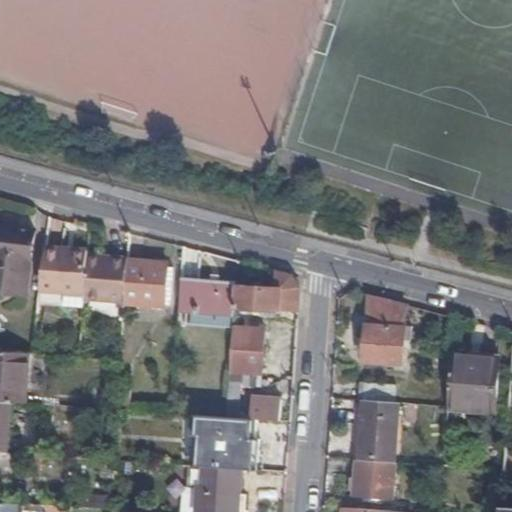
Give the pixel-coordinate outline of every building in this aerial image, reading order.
[(0,293),(28,297),(37,233),(0,228),(0,293)] [(47,250),(41,295),(86,298),(88,262),(89,258),(64,257),(64,252),(47,250)] [(130,262),(130,261),(112,260),(111,265),(88,262),(86,298),(86,303),(126,306),(130,262)] [(130,262),(126,306),(167,309),(170,266),(130,262)] [(235,312),(300,317),(301,291),(296,281),(293,279),(276,274),(275,293),(237,290),(235,312)] [(235,318),(235,312),(237,290),(238,284),(184,281),(180,314),(235,318)] [(406,331),(408,309),(370,300),(366,366),(404,369),(406,343),(406,331)] [(231,376),(255,377),(263,378),(266,335),(234,333),(231,376)] [(31,356),(0,354),(0,404),(13,405),(27,406),(31,356)] [(501,361),(454,358),(450,411),(450,412),(497,415),(501,361)] [(252,423),(253,401),(255,377),(231,376),(228,422),(241,423),(252,423)] [(362,403),(395,406),(396,389),(364,386),(362,403)] [(120,393),(118,413),(127,414),(128,394),(120,393)] [(271,425),(281,426),(283,403),(253,401),(252,423),(271,425)] [(359,463),(395,467),(399,406),(395,406),(362,403),(359,463)] [(13,405),(0,404),(0,453),(9,455),(13,405)] [(243,472),(268,474),(271,425),(252,423),(241,423),(240,433),(237,433),(235,452),(248,453),(248,470),(243,472)] [(230,471),(243,472),(248,470),(248,453),(235,452),(231,452),(230,471)] [(0,469),(12,471),(14,455),(9,455),(0,453),(0,469)] [(393,503),(395,467),(359,463),(358,463),(355,499),(393,503)] [(198,511),(240,511),(243,472),(230,471),(206,469),(205,489),(200,488),(198,511)] [(69,509),(98,511),(111,511),(112,503),(69,499),(69,509)]
